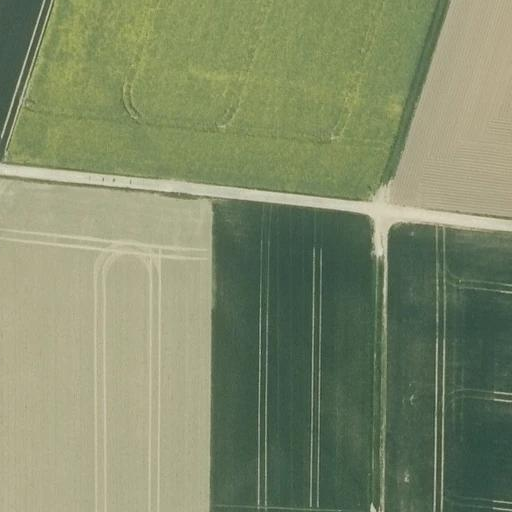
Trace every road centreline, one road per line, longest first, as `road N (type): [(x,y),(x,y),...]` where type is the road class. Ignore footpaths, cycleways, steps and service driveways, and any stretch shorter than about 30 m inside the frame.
road 1 (track): [(374,511),(378,214),(446,0)]
road 2 (track): [(0,173),(511,230)]
